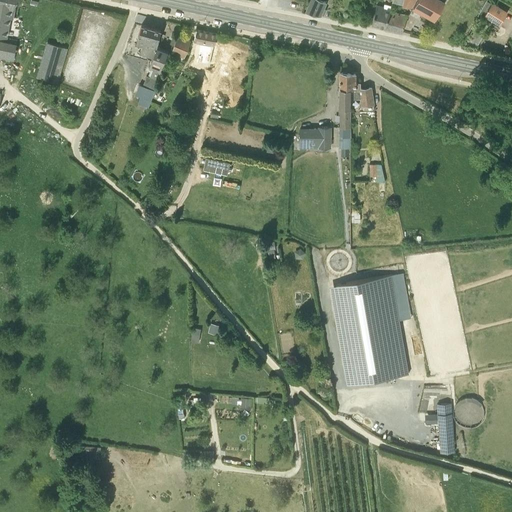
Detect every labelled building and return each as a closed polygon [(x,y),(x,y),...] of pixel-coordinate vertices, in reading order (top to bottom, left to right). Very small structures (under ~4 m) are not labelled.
[(14,7),(17,0),(0,0),(0,35),(5,37),(9,17),(11,17),(14,7)] [(323,14),(326,9),(324,8),(327,2),(323,0),(310,0),(306,10),(323,14)] [(416,0),(413,7),(414,6),(424,12),(423,13),(434,20),(444,2),(444,1),(443,3),(438,0),(416,0)] [(480,11),(485,14),(491,4),(486,1),(480,11)] [(372,24),(386,27),(390,10),(391,10),(392,5),(384,3),(383,6),(377,4),(372,24)] [(499,23),(500,20),(505,12),(491,3),(491,4),(485,14),(485,15),(499,23)] [(390,10),(386,27),(402,31),(406,14),(391,10),(390,10)] [(153,56),(156,47),(161,30),(141,25),(137,41),(143,43),(140,53),(152,56),(153,56)] [(214,46),(218,34),(196,29),(192,47),(202,50),(201,54),(209,57),(213,46),(214,46)] [(182,61),(190,41),(177,36),(170,55),(175,57),(174,58),(182,61)] [(0,100),(1,94),(0,93),(0,56),(13,59),(16,43),(0,40),(0,100)] [(153,56),(152,56),(149,66),(153,67),(149,77),(149,76),(145,87),(155,90),(169,55),(167,54),(168,51),(165,50),(156,47),(153,56)] [(52,76),(59,52),(49,49),(41,72),(52,76)] [(371,87),(361,89),(361,82),(355,82),(355,74),(340,72),(340,89),(350,88),(350,98),(360,98),(362,106),(373,104),(371,87)] [(155,90),(145,87),(139,84),(135,94),(140,96),(137,103),(148,107),(155,90)] [(351,148),(350,137),(350,128),(350,107),(349,108),(350,98),(350,88),(340,89),(339,148),(351,148)] [(318,128),(300,128),(299,145),(306,145),(306,147),(330,147),(330,127),(318,127),(318,128)] [(188,157),(178,154),(176,160),(186,163),(188,157)] [(205,158),(203,170),(227,175),(230,163),(205,158)] [(273,241),(265,242),(266,250),(267,250),(268,258),(274,258),(273,249),(274,249),(273,241)] [(391,275),(330,285),(347,384),(408,373),(391,275)] [(210,324),(208,332),(218,334),(220,326),(210,324)] [(200,335),(201,328),(194,327),(194,332),(192,332),(191,342),(199,342),(200,335)] [(240,398),(240,407),(251,408),(251,399),(240,398)] [(452,413),(438,414),(440,452),(454,451),(452,413)] [(102,457),(102,445),(84,444),(84,457),(102,457)]
